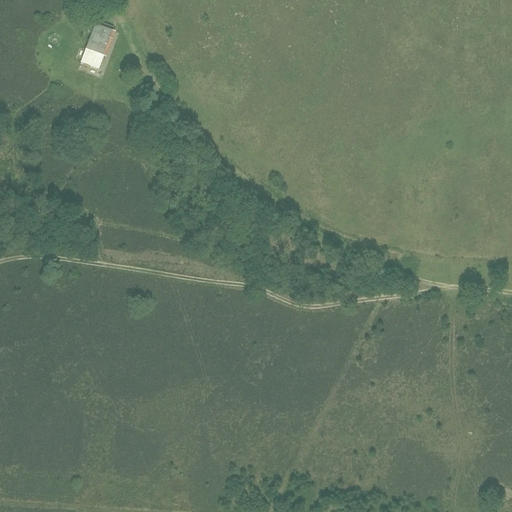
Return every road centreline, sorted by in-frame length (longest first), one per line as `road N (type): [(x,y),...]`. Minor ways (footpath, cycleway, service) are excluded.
road 1 (track): [(116,0),(160,97),(257,204),(395,275),(511,293)]
road 2 (track): [(448,287),(300,307),(257,286),(34,255),(0,263)]
